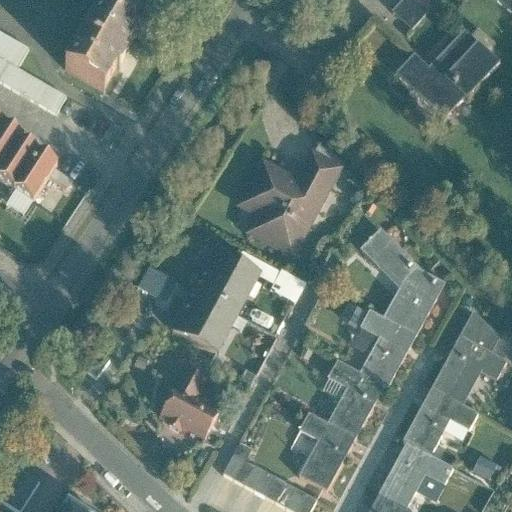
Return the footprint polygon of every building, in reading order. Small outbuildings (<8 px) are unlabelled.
[(100,0),(93,12),(136,38),(158,0),(100,0)] [(426,15),(409,0),(404,0),(390,17),(410,34),(426,15)] [(511,0),(490,0),(511,19),(511,0)] [(57,70),(100,96),(136,38),(93,12),(57,70)] [(18,71),(30,49),(0,32),(0,83),(58,115),(67,97),(18,71)] [(395,80),(442,125),(499,68),(462,37),(426,74),(413,61),(395,80)] [(0,174),(20,145),(22,142),(0,126),(0,174)] [(0,174),(0,185),(11,193),(35,156),(20,145),(0,174)] [(35,156),(11,193),(32,207),(57,171),(35,156)] [(259,164),(233,212),(253,224),(244,240),(291,266),(342,173),(310,156),(295,183),(259,164)] [(415,342),(443,290),(420,277),(379,235),(358,256),(397,295),(382,324),(415,342)] [(189,298),(237,323),(259,281),(211,256),(189,298)] [(237,323),(189,298),(168,337),(216,363),(237,323)] [(415,342),(382,324),(370,317),(360,335),(379,344),(358,380),(382,393),(386,395),(415,342)] [(472,319),(430,395),(461,412),(479,380),(495,388),(506,368),(491,360),(499,344),(472,319)] [(327,429),(354,444),(382,393),(358,380),(336,367),(326,385),(346,395),(327,429)] [(201,446),(218,417),(175,394),(159,423),(201,446)] [(402,449),(405,451),(429,463),(448,427),(468,437),(477,421),(461,412),(430,395),(402,449)] [(297,483),(325,498),(354,444),(327,429),(308,419),(298,438),(316,448),(297,483)] [(405,451),(377,503),(393,511),(407,511),(424,482),(443,492),(452,475),(429,463),(405,451)] [(312,511),(315,506),(232,461),(221,481),(279,511),(312,511)] [(0,501),(0,502),(14,511),(21,511),(40,485),(21,472),(0,501)] [(83,511),(62,498),(53,511),(83,511)] [(393,511),(377,503),(371,511),(393,511)]
